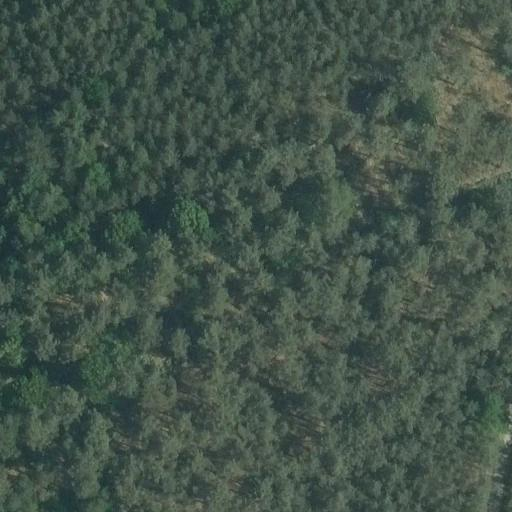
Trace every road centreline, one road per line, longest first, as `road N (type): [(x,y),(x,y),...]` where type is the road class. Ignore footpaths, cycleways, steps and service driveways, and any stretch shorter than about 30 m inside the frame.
road 1 (track): [(0,280),(25,266),(87,184),(171,0)]
road 2 (track): [(482,511),(511,382)]
